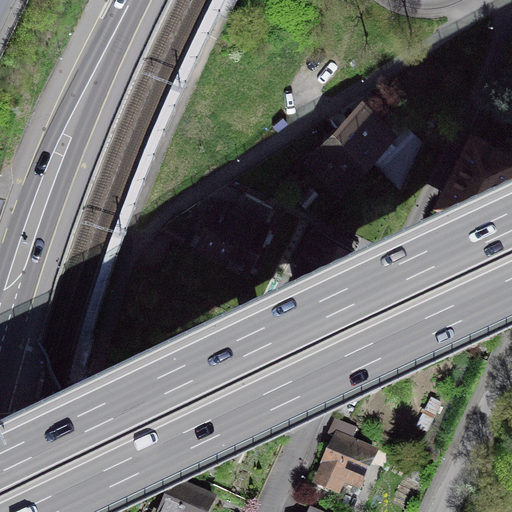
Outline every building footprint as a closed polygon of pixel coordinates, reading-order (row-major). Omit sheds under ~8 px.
[(212,0),(194,37),(181,65),(163,103),(147,142),(133,176),(119,212),(106,246),(90,296),(74,350),(66,377),(60,405),(72,409),(79,381),(86,353),(102,300),(118,251),(131,216),(145,180),(159,146),(176,107),(193,70),(206,42),(219,14),(226,19),(236,0),(212,0)] [(316,145),(302,160),(338,194),(397,132),(361,98),(346,113),(316,145)] [(451,169),(432,208),(490,236),(511,189),(511,151),(470,131),(451,169)] [(202,222),(190,249),(244,274),(268,223),(214,198),(202,222)] [(282,223),(271,247),(287,254),(297,230),(282,223)] [(301,247),(285,281),(339,306),(363,255),(309,230),(301,247)] [(244,424),(253,401),(206,383),(190,424),(196,427),(193,436),(215,445),(219,436),(236,443),(244,424)] [(430,395),(415,424),(427,430),(441,401),(430,395)] [(322,454),(311,478),(338,490),(342,479),(357,486),(374,445),(361,439),(367,426),(334,412),(326,430),(331,432),(322,454)] [(203,511),(204,511),(212,490),(165,472),(149,511),(203,511)] [(329,511),(308,503),(304,511),(300,511),(295,510),(293,511),(329,511)]
